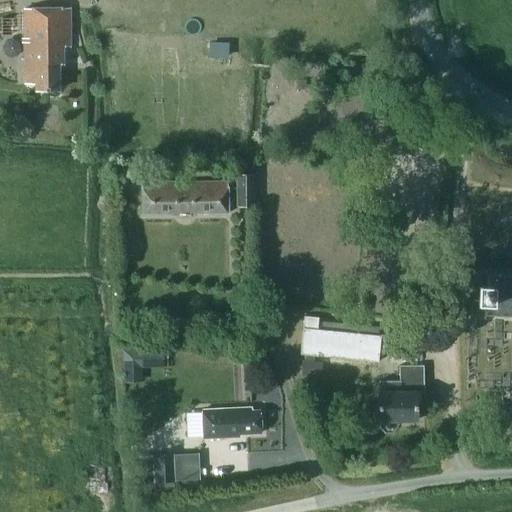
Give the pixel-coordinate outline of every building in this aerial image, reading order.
[(24,9),(25,65),(25,84),(36,84),(36,90),(59,90),(59,64),(63,64),(63,47),(70,47),(70,9),(24,9)] [(373,119),(398,121),(399,88),(375,87),(373,119)] [(255,206),(255,174),(237,174),(237,206),(255,206)] [(228,214),(228,182),(142,183),(143,214),(228,214)] [(511,276),(489,275),(487,272),(484,274),(486,277),(486,286),(478,285),(478,302),(485,303),(484,312),(481,315),(483,317),(487,314),(511,314),(511,276)] [(301,354),(378,362),(381,336),(318,329),(319,318),(305,316),(301,354)] [(166,338),(195,340),(197,319),(168,317),(166,338)] [(323,362),(303,360),(302,375),(321,377),(323,362)] [(379,421),(417,420),(417,393),(425,392),(424,381),(424,365),(400,365),(400,381),(380,381),(380,392),(379,392),(379,421)] [(252,411),(252,408),(202,410),(203,439),(240,437),(240,434),(261,433),(260,410),(252,411)] [(155,456),(156,483),(174,482),(176,482),(174,454),(155,455),(155,456)] [(155,456),(135,457),(137,495),(157,494),(156,483),(155,456)] [(174,482),(156,483),(157,494),(175,493),(174,482)]
